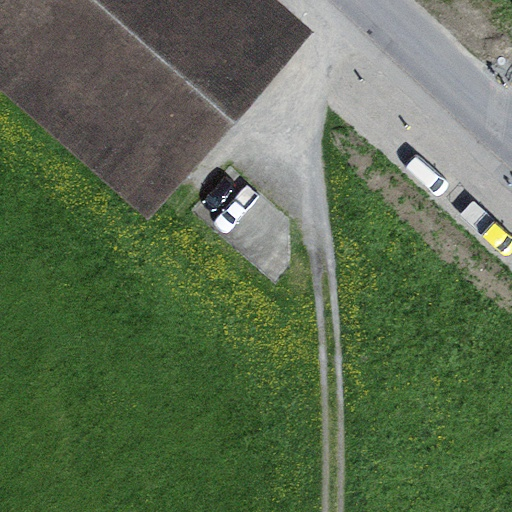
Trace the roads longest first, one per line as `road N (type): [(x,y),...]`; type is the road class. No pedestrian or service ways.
road 1 (track): [(371,0),(316,66),(308,98),(333,383),(335,511)]
road 2 (unclassified): [(511,125),(374,0)]
